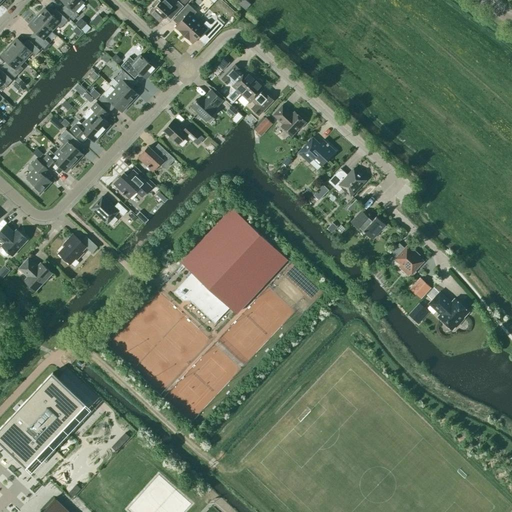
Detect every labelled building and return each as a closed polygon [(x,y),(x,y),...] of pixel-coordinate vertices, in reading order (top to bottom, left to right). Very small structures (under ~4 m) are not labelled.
[(61,9),(73,20),(78,14),(75,11),(83,2),(81,0),(61,0),(66,4),(61,9)] [(171,20),(183,6),(178,1),(173,6),(167,0),(161,0),(161,1),(159,0),(156,0),(151,6),(154,8),(150,12),(160,21),(166,15),(171,20)] [(250,4),(245,0),(237,0),(236,1),(245,10),(250,4)] [(176,27),(184,35),(198,20),(193,15),(196,12),(188,4),(173,20),(178,25),(176,27)] [(36,17),(51,30),(56,25),(60,29),(68,20),(55,9),(51,14),(44,8),(36,17)] [(43,38),(51,30),(36,17),(28,25),(35,31),(30,36),(44,49),(49,43),(43,38)] [(87,23),(81,17),(75,23),(82,29),(87,23)] [(184,35),(193,43),(198,37),(206,43),(222,25),(217,19),(212,24),(210,24),(206,21),(203,24),(198,20),(184,35)] [(9,47),(24,61),(31,52),(35,56),(40,50),(27,39),(23,44),(16,38),(9,47)] [(19,65),(24,61),(9,47),(1,55),(7,61),(2,66),(15,78),(20,72),(23,68),(19,65)] [(121,59),(115,54),(111,58),(118,64),(121,59)] [(146,78),(158,66),(151,60),(149,63),(140,55),(134,61),(129,56),(121,66),(134,78),(140,72),(146,78)] [(219,74),(230,63),(225,58),(214,70),(219,74)] [(234,65),(221,78),(227,84),(230,81),(233,84),(232,86),(235,89),(227,98),(233,103),(241,94),(245,90),(256,78),(255,77),(255,75),(252,72),(250,73),(247,70),(241,76),(238,73),(240,70),(234,65)] [(0,86),(1,86),(4,89),(12,80),(0,69),(0,86)] [(114,89),(130,103),(138,95),(131,89),(136,83),(123,70),(114,79),(119,84),(114,89)] [(245,90),(241,94),(250,103),(251,101),(255,104),(251,108),(259,115),(273,100),(265,93),(263,96),(259,92),(265,86),(262,84),(262,81),(260,79),(257,79),(256,78),(245,90)] [(20,87),(15,82),(11,87),(16,92),(20,87)] [(100,94),(94,89),(89,94),(95,99),(100,94)] [(122,112),(130,103),(114,89),(110,94),(106,91),(98,99),(111,111),(115,106),(122,112)] [(203,98),(201,96),(192,107),(199,114),(198,115),(206,121),(216,110),(215,109),(222,100),(211,90),(203,98)] [(87,119),(102,133),(110,125),(103,119),(108,114),(96,102),(88,111),(91,114),(87,119)] [(281,126),(292,136),(299,128),(299,129),(306,122),(294,111),(292,114),(287,110),(288,110),(282,105),(273,115),(283,124),(281,126)] [(237,111),(231,106),(227,110),(233,116),(237,111)] [(265,118),(257,127),(264,133),(272,123),(265,118)] [(64,119),(62,121),(61,123),(65,127),(69,123),(64,119)] [(94,142),(102,133),(87,119),(82,124),(78,121),(71,130),(83,141),(87,136),(94,142)] [(184,129),(174,119),(163,131),(178,145),(186,135),(193,141),(200,133),(189,124),(184,129)] [(59,149),(74,163),(82,154),(76,148),(81,143),(65,129),(57,138),(64,144),(59,149)] [(321,166),(335,151),(323,140),(319,144),(317,142),(313,146),(309,142),(316,133),(298,153),(309,162),(313,158),(321,166)] [(152,150),(149,146),(138,158),(152,171),(159,164),(164,168),(167,168),(175,159),(158,143),(152,150)] [(37,148),(33,152),(37,156),(38,155),(41,152),(37,148)] [(74,163),(59,149),(54,154),(49,150),(46,153),(47,155),(43,160),(55,171),(60,166),(66,172),(74,163)] [(282,163),(283,164),(284,164),(286,166),(292,160),(288,157),(282,163)] [(37,159),(35,162),(33,160),(28,166),(28,169),(32,172),(27,177),(35,185),(33,188),(39,194),(51,182),(44,176),(49,171),(37,159)] [(350,196),(366,180),(353,169),(347,175),(343,176),(338,171),(328,181),(339,192),(342,188),(350,196)] [(133,170),(127,176),(124,172),(113,184),(129,198),(135,191),(140,196),(143,196),(151,187),(133,170)] [(314,196),(315,196),(319,200),(328,190),(323,185),(313,195),(314,196)] [(156,194),(155,194),(156,195),(164,202),(167,198),(159,190),(159,191),(158,191),(157,192),(157,193),(156,193),(156,194)] [(102,196),(91,208),(107,223),(118,211),(123,215),(127,211),(118,202),(114,207),(102,196)] [(352,203),(347,209),(351,213),(360,203),(356,199),(352,203)] [(288,259),(233,207),(181,262),(193,272),(174,292),(184,300),(187,297),(215,323),(230,307),(237,313),(288,259)] [(387,226),(376,216),(372,220),(361,211),(351,222),(357,228),(359,226),(363,230),(362,230),(372,239),(381,230),(382,231),(387,226)] [(132,213),(130,215),(129,217),(134,221),(137,218),(132,213)] [(327,229),(329,230),(332,233),(337,227),(335,225),(332,223),(327,229)] [(340,224),(336,229),(340,233),(344,229),(345,228),(341,225),(340,224)] [(27,240),(16,230),(13,233),(11,231),(11,230),(5,225),(0,230),(0,238),(4,243),(1,246),(2,246),(0,248),(0,251),(4,256),(7,256),(9,253),(12,256),(27,240)] [(82,252),(86,247),(92,253),(98,247),(86,236),(81,242),(72,234),(66,240),(68,242),(58,253),(70,264),(76,258),(77,259),(83,253),(82,252)] [(407,246),(405,248),(399,243),(390,252),(396,257),(395,259),(401,264),(399,267),(406,273),(410,273),(411,274),(424,261),(418,256),(419,255),(414,250),(413,251),(407,246)] [(52,273),(40,263),(37,266),(28,258),(19,268),(27,276),(24,280),(36,291),(52,273)] [(383,261),(382,263),(380,265),(379,266),(383,270),(388,266),(383,261)] [(10,270),(4,265),(0,269),(0,277),(2,279),(10,270)] [(451,302),(439,291),(428,304),(440,314),(438,316),(452,330),(456,326),(456,327),(464,319),(463,318),(469,312),(454,298),(451,302)] [(426,307),(420,301),(415,307),(421,312),(426,307)] [(52,372),(0,427),(0,441),(27,467),(85,405),(52,373),(53,373),(52,372)] [(182,489),(174,498),(187,510),(195,501),(182,489)] [(70,511),(55,498),(41,511),(70,511)] [(180,511),(170,502),(162,511),(180,511)]
